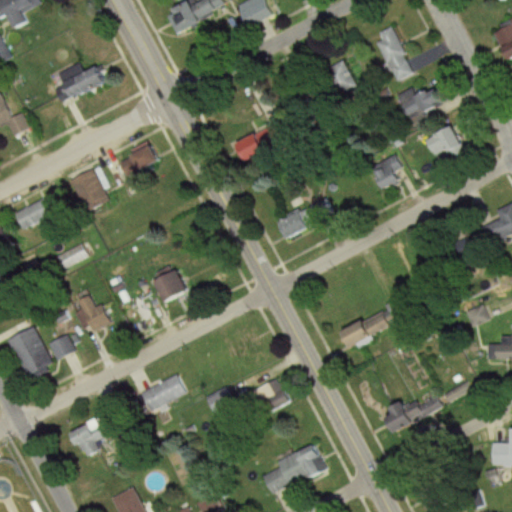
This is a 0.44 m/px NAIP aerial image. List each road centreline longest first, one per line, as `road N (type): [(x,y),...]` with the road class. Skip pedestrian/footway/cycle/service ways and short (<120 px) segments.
road 1 (secondary): [(388,511),(115,0)]
road 2 (residential): [(0,431),(270,288)]
road 3 (residential): [(511,154),(270,288)]
road 4 (residential): [(309,511),(511,403)]
road 5 (residential): [(168,96),(338,0)]
road 6 (residential): [(0,192),(168,96)]
road 7 (residential): [(511,142),(437,0)]
road 8 (residential): [(66,511),(0,388)]
